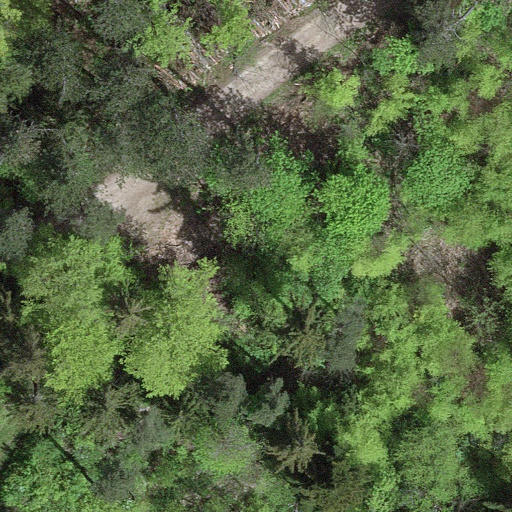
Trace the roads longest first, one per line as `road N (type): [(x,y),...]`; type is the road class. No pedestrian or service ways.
road 1 (track): [(0,250),(182,143),(375,0)]
road 2 (track): [(0,462),(112,286),(182,143)]
